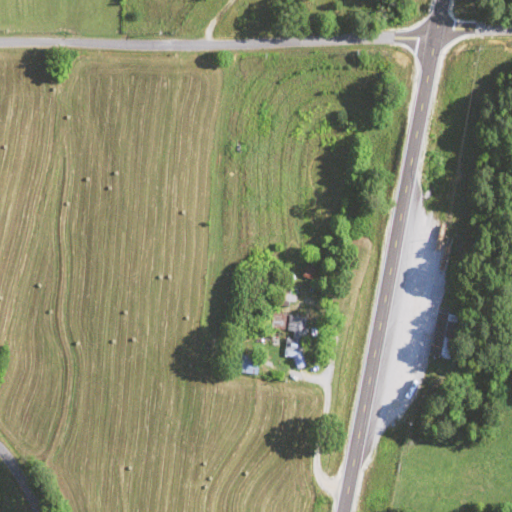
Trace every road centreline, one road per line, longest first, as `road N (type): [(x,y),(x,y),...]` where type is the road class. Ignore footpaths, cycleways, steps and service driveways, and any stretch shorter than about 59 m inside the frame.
road 1 (primary): [(342,511),(441,0)]
road 2 (residential): [(511,29),(0,46)]
